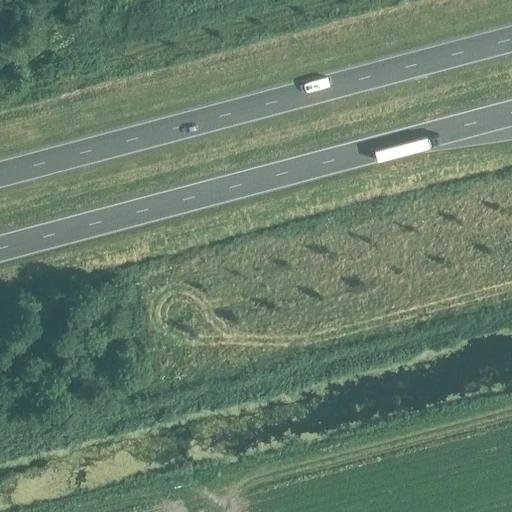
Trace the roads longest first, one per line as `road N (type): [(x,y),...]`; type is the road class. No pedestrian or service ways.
road 1 (trunk): [(0,253),(511,117)]
road 2 (trunk): [(511,40),(0,176)]
